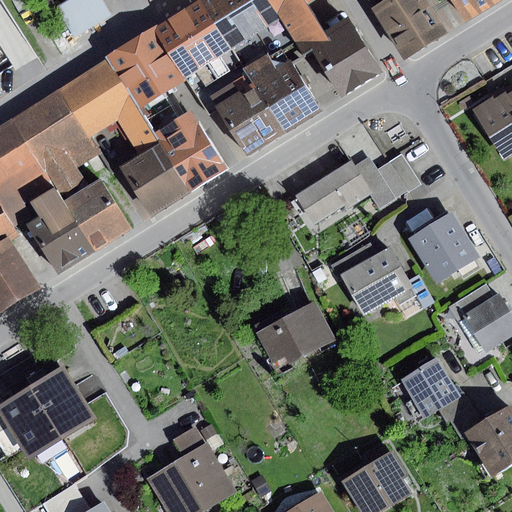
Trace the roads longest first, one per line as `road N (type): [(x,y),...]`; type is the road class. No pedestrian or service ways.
road 1 (residential): [(0,333),(412,87)]
road 2 (residential): [(185,0),(0,114)]
road 3 (residential): [(511,244),(412,87)]
